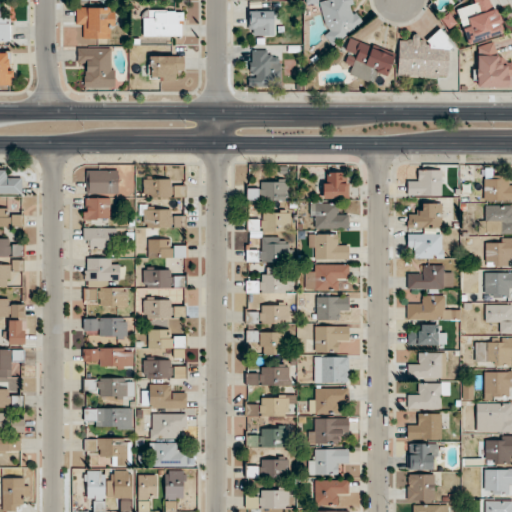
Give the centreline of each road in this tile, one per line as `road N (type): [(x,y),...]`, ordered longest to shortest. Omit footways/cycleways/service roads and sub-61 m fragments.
road 1 (secondary): [(511,112),(0,111)]
road 2 (secondary): [(0,145),(511,145)]
road 3 (residential): [(216,511),(216,112)]
road 4 (residential): [(380,144),(379,511)]
road 5 (residential): [(56,511),(56,145)]
